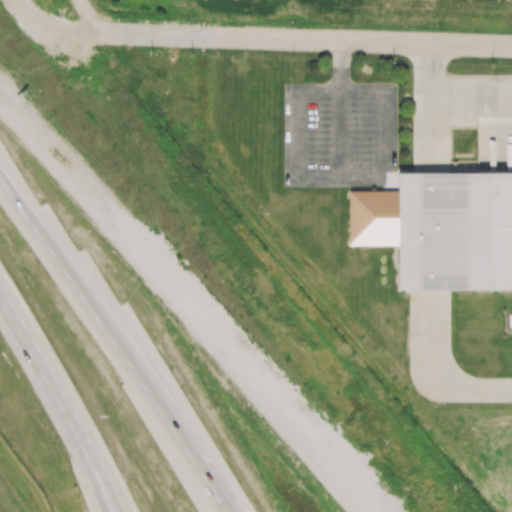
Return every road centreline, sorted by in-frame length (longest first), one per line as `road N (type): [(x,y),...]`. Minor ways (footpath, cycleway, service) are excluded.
road 1 (motorway): [(230,511),(0,143)]
road 2 (residential): [(511,46),(102,33)]
road 3 (motorway): [(52,373),(123,511)]
road 4 (motorway): [(52,373),(106,511)]
